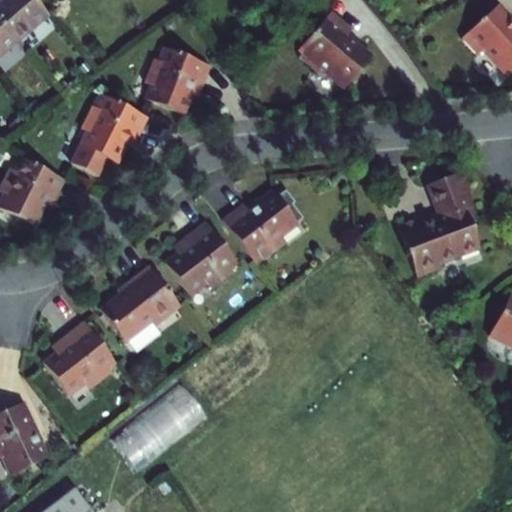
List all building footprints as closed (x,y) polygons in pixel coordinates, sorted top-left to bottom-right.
[(0,0),(0,32),(8,43),(41,16),(27,0),(0,0)] [(511,23),(498,8),(462,40),(478,57),(484,51),(508,78),(511,74),(511,23)] [(342,36),(345,32),(325,13),(292,50),(296,54),(292,58),(311,76),(316,71),(337,90),(366,59),(342,36)] [(0,49),(8,43),(0,32),(0,49)] [(200,66),(156,47),(150,61),(143,58),(132,82),(141,86),(135,99),(172,114),(182,92),(188,78),(194,80),(200,66)] [(188,78),(182,92),(188,94),(194,80),(188,78)] [(140,119),(97,98),(93,108),(87,105),(76,129),(81,131),(66,162),(91,175),(100,156),(111,162),(127,129),(133,133),(140,119)] [(57,179),(14,157),(8,169),(4,167),(0,175),(0,212),(28,225),(44,191),(50,194),(57,179)] [(414,213),(392,221),(413,274),(438,265),(436,258),(475,244),(465,217),(469,216),(463,198),(467,197),(458,174),(453,176),(452,172),(422,183),(432,211),(416,217),(414,213)] [(234,206),(214,223),(247,265),(253,260),(258,264),(280,246),(276,241),(299,223),(286,207),(288,205),(277,191),(269,198),(264,192),(239,212),(234,206)] [(183,245),(159,265),(185,296),(202,281),(208,288),(230,270),(224,263),(229,259),(200,221),(178,240),(183,245)] [(174,304),(143,265),(124,282),(127,285),(96,310),(121,340),(145,319),(151,325),(174,304)] [(511,295),(508,293),(486,331),(511,344),(511,295)] [(107,359),(77,321),(57,336),(63,342),(38,362),(62,393),(80,380),(86,386),(108,369),(103,362),(107,359)] [(144,471),(209,410),(181,381),(116,441),(144,471)] [(34,431),(22,402),(0,411),(0,456),(1,456),(9,474),(44,459),(32,432),(34,431)] [(92,511),(74,488),(42,511),(92,511)]
